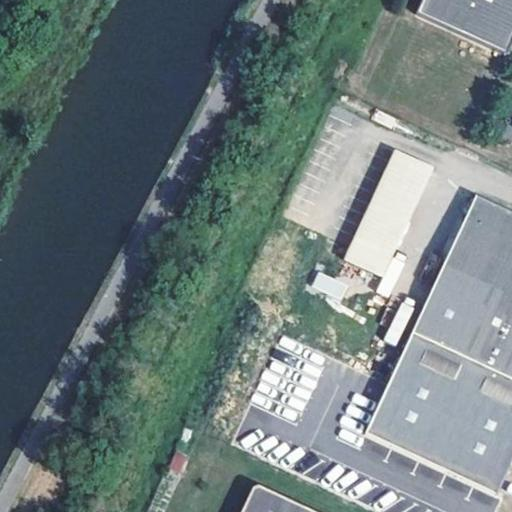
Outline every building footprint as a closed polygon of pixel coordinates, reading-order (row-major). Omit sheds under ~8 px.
[(511,55),(511,0),(426,0),(420,15),(511,57),(511,55)] [(433,170),(397,152),(345,263),(382,278),(433,170)] [(511,204),(477,188),(410,328),(394,363),(511,417),(511,204)] [(341,300),(348,287),(321,274),(315,288),(341,300)] [(511,464),(511,417),(394,363),(365,425),(501,488),(511,464)] [(320,511),(272,486),(250,488),(239,511),(320,511)]
